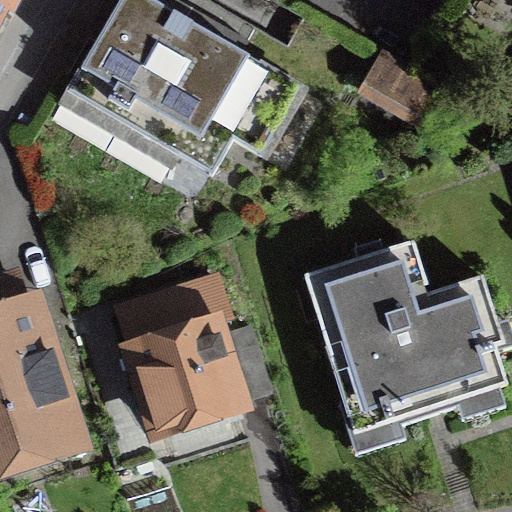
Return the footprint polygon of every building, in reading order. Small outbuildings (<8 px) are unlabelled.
[(125,114),(121,122),(212,177),(233,141),(261,157),(300,89),(146,0),(122,0),(118,8),(74,85),(125,114)] [(424,49),(481,81),(508,34),(451,2),(437,27),(424,49)] [(426,121),(444,90),(395,62),(382,55),(364,86),(426,121)] [(305,278),(355,435),(438,409),(506,387),(494,348),(503,345),(482,278),(426,296),(423,287),(427,286),(413,243),(305,278)] [(0,468),(68,447),(14,276),(0,280),(0,468)] [(157,432),(240,406),(238,399),(270,389),(250,326),(218,336),(214,325),(230,320),(217,279),(178,291),(191,331),(183,333),(173,336),(167,317),(125,331),(157,432)]
